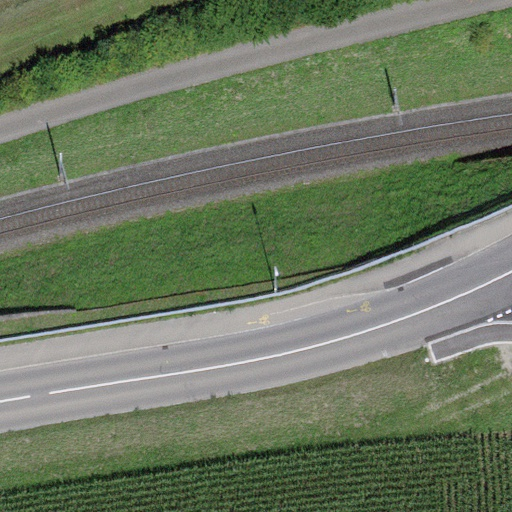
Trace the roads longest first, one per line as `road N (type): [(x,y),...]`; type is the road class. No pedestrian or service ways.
road 1 (tertiary): [(0,404),(287,357),(511,275)]
road 2 (track): [(0,128),(102,92),(469,0)]
